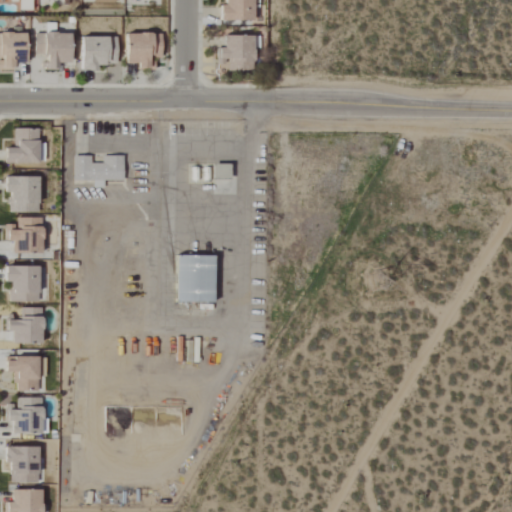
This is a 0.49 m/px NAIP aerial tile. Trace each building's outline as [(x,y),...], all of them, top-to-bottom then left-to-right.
[(0,0),(20,0),(19,10),(32,11),(32,0),(0,0)] [(251,0),(223,0),(224,6),(219,6),(219,22),(252,21),(251,0)] [(0,71),(12,71),(12,64),(24,64),(24,34),(0,33),(0,71)] [(68,34),(33,34),(34,57),(46,57),(46,71),(57,71),(57,64),(69,64),(68,34)] [(160,59),(160,35),(125,34),(124,64),(137,64),(137,70),(153,71),(153,59),(160,59)] [(257,37),(222,36),(222,48),(217,48),(217,71),(252,72),(252,47),(257,47),(257,37)] [(114,38),(79,37),(79,71),(97,71),(97,65),(114,65),(114,38)] [(37,130),(13,129),(13,149),(4,149),(4,163),(43,164),(44,144),(37,144),(37,130)] [(122,156),(101,157),(101,163),(90,164),(90,157),(72,157),(72,182),(93,181),(93,188),(103,188),(103,182),(122,182),(122,156)] [(211,180),(228,180),(229,165),(212,165),(211,180)] [(38,178),(4,177),(3,194),(8,194),(7,213),(37,214),(38,178)] [(40,219),(16,218),(16,225),(5,225),(5,242),(10,242),(10,254),(40,255),(40,219)] [(211,305),(212,257),(174,256),(173,304),(211,305)] [(7,302),(36,303),(37,268),(3,267),(3,283),(8,283),(7,302)] [(40,309),(18,309),(18,321),(5,321),(5,332),(11,332),(10,345),(40,345),(40,309)] [(36,358),(4,358),(4,373),(13,373),(13,392),(36,392),(36,358)] [(40,399),(15,398),(15,406),(5,406),(5,423),(10,423),(9,435),(39,435),(40,399)] [(36,484),(36,449),(3,448),(3,464),(9,464),(8,484),(36,484)] [(39,511),(39,491),(10,492),(10,504),(4,504),(4,511),(39,511)]
